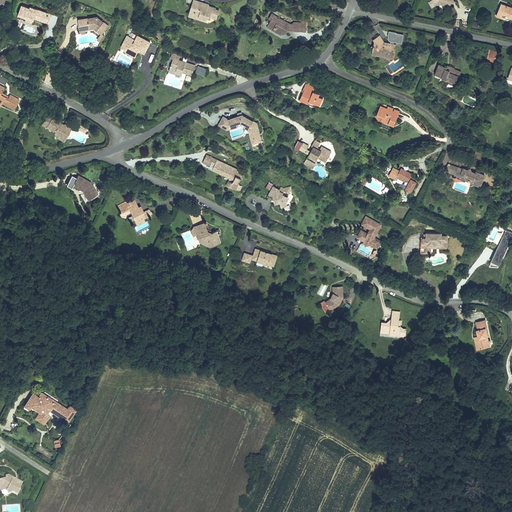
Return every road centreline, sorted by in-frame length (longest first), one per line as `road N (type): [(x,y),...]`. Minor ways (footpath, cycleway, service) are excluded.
road 1 (residential): [(109,149),(126,166),(392,288),(433,300),(489,300),(511,312)]
road 2 (residential): [(349,8),(319,59),(204,97),(125,143)]
road 3 (residential): [(349,8),(511,43)]
road 4 (residential): [(0,63),(93,114),(125,143)]
